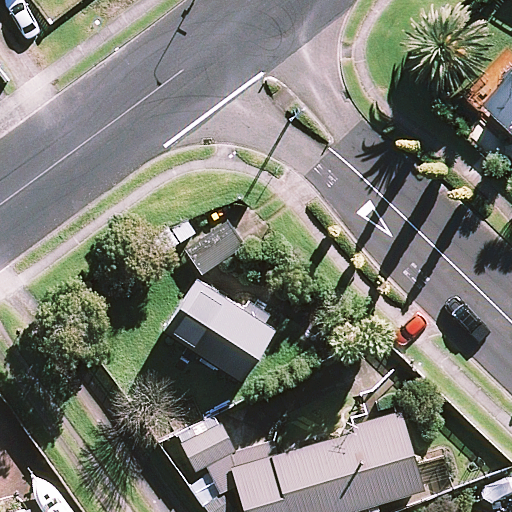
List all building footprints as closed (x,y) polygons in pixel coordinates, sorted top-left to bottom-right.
[(511,83),(487,110),(511,132),(511,83)] [(240,245),(221,219),(182,247),(200,273),(240,245)] [(273,328),(194,278),(159,333),(238,382),(273,328)] [(339,511),(421,488),(397,409),(348,423),(350,429),(229,465),(243,511),(339,511)] [(234,448),(220,421),(178,442),(192,469),(234,448)]
